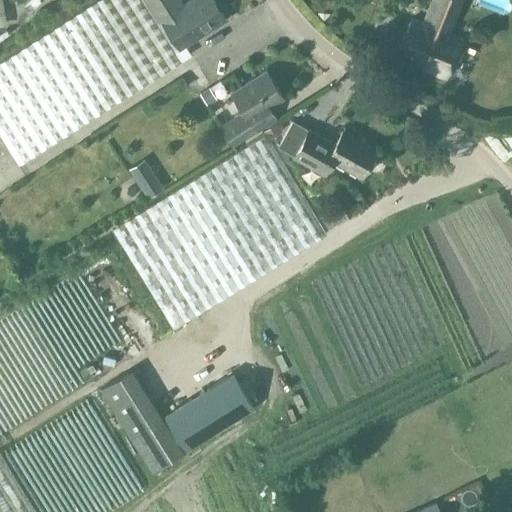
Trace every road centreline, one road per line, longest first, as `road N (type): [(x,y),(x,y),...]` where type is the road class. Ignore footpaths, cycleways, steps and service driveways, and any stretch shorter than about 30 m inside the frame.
road 1 (unknown): [(473,146),(235,292),(158,361)]
road 2 (unclassified): [(511,187),(473,146),(350,74),(282,0)]
